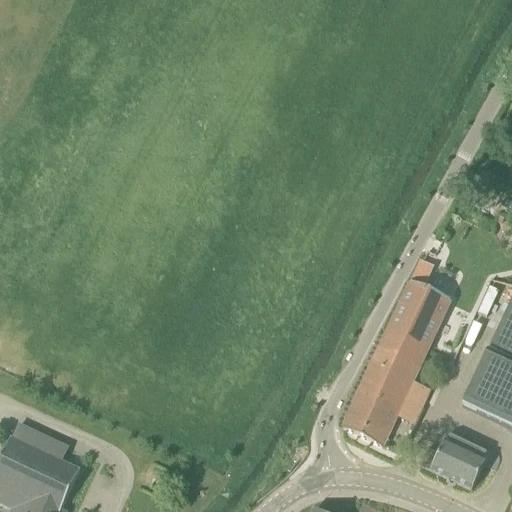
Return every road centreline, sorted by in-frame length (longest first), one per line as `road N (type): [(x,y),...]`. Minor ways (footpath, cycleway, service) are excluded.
road 1 (unclassified): [(327,480),(324,431),(345,379),(511,76)]
road 2 (tertiary): [(451,511),(396,488),(327,480)]
